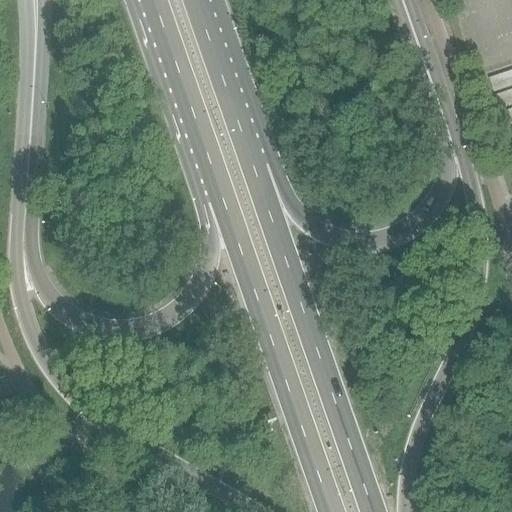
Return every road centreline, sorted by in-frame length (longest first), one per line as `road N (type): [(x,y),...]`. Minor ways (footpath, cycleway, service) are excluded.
road 1 (trunk): [(25,204),(18,293),(56,378),(103,426),(251,511)]
road 2 (trunk): [(405,511),(410,458),(462,335),(477,275),(469,176),(443,119)]
road 3 (trunk): [(222,198),(197,294),(159,324),(124,332),(73,320),(48,298),(25,204)]
road 4 (trunk): [(373,511),(252,166)]
road 5 (trunk): [(222,198),(331,511)]
road 6 (trunk): [(443,119),(441,193),(394,239),(361,245),(320,233),(252,166)]
road 7 (trunk): [(153,0),(222,198)]
road 8 (trunk): [(25,204),(34,0)]
road 9 (trunk): [(252,166),(194,0)]
road 10 (trunk): [(443,119),(401,0)]
